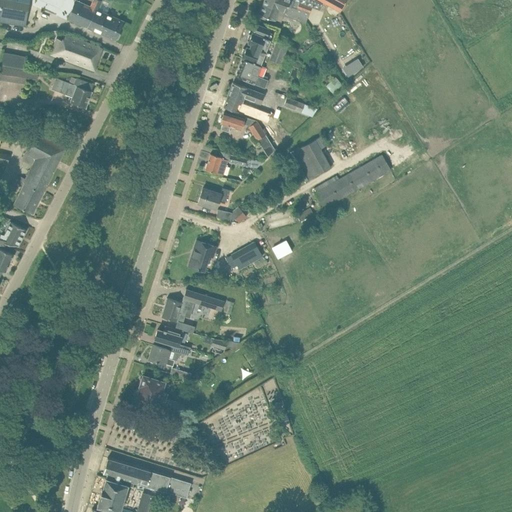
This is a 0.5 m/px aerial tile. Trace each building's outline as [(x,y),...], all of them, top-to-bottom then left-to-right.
[(0,0),(0,21),(8,23),(17,25),(21,1),(14,0),(0,0)] [(102,1),(100,0),(92,0),(90,7),(76,1),(68,19),(115,40),(124,21),(107,14),(109,11),(105,9),(104,12),(98,10),(102,1)] [(264,0),(262,5),(272,8),(274,2),(287,7),(288,6),(294,8),(295,7),(309,13),(312,7),(320,10),(322,3),(315,0),(264,0)] [(319,0),(340,11),(346,0),(319,0)] [(272,8),(262,5),(259,14),(275,20),(279,10),(285,12),(284,15),(305,23),(309,13),(295,7),(294,8),(288,6),(287,7),(274,2),(272,8)] [(255,23),(252,32),(270,39),(273,30),(255,23)] [(251,44),(250,46),(266,52),(271,39),(270,39),(252,32),(251,34),(249,33),(246,40),(248,41),(247,44),(248,44),(248,43),(251,44)] [(73,60),(81,40),(72,37),(66,35),(62,41),(57,39),(56,38),(51,54),(59,58),(60,57),(73,62),(74,61),(73,60)] [(102,48),(92,45),(81,40),(73,60),(74,61),(86,65),(85,68),(95,71),(102,48)] [(288,46),(276,41),(269,60),(280,65),(288,46)] [(260,65),(266,52),(250,46),(249,48),(247,47),(247,46),(246,46),(245,49),(243,48),(240,55),(243,55),(242,58),(260,65)] [(263,75),(266,68),(260,65),(242,58),(241,59),(242,59),(238,68),(235,76),(244,80),(265,88),(268,80),(266,79),(268,76),(263,75)] [(37,80),(38,76),(46,77),(47,72),(38,72),(26,70),(24,70),(0,66),(0,80),(25,84),(26,78),(37,80)] [(350,67),(344,71),(347,77),(354,73),(350,67)] [(71,84),(64,82),(55,78),(51,89),(60,92),(73,97),(71,102),(76,104),(86,108),(92,91),(91,91),(93,84),(76,78),(73,85),(71,84)] [(264,94),(242,86),(233,82),(227,98),(242,104),(242,103),(244,97),(260,103),(264,94)] [(301,112),(304,104),(287,97),(284,105),(301,112)] [(250,106),(242,103),(242,104),(227,98),(223,107),(233,110),(238,112),(240,108),(248,111),(250,106)] [(223,112),(220,123),(222,124),(220,129),(228,132),(230,127),(241,130),(243,124),(245,119),(223,112)] [(265,134),(257,121),(249,126),(248,126),(257,140),(257,139),(268,156),(275,150),(265,135),(265,134)] [(12,122),(11,130),(20,132),(21,124),(12,122)] [(0,161),(8,163),(10,155),(0,152),(0,141),(2,134),(0,132),(0,161)] [(33,213),(46,186),(66,147),(35,132),(21,159),(31,165),(24,178),(22,177),(18,183),(22,185),(13,203),(33,213)] [(330,168),(320,149),(328,144),(322,135),(315,139),(315,140),(294,151),(309,179),(330,168)] [(223,175),(228,159),(210,153),(205,169),(223,175)] [(247,157),(230,153),(228,162),(245,166),(245,165),(256,168),(263,162),(246,158),(247,157)] [(382,155),(336,181),(334,177),(313,188),(316,192),(314,193),(323,208),(391,170),(382,155)] [(198,203),(207,206),(215,209),(218,201),(224,203),(229,190),(222,187),(220,193),(203,187),(198,203)] [(235,218),(242,212),(243,212),(238,206),(232,211),(232,212),(218,209),(215,217),(229,221),(230,220),(232,221),(235,218)] [(309,208),(295,216),(299,222),(314,214),(309,208)] [(247,216),(242,212),(235,218),(239,223),(247,216)] [(18,246),(26,230),(10,221),(4,233),(0,231),(0,245),(4,247),(6,243),(18,246)] [(216,246),(206,243),(196,240),(188,265),(205,271),(209,255),(213,256),(216,246)] [(254,243),(230,256),(238,270),(262,257),(254,243)] [(13,254),(4,250),(0,248),(0,276),(3,271),(5,272),(13,254)] [(181,302),(176,301),(167,298),(161,316),(176,321),(177,319),(182,321),(183,315),(188,317),(193,302),(220,310),(223,301),(185,289),(181,302)] [(178,344),(182,330),(165,325),(164,329),(163,331),(157,329),(154,338),(168,342),(170,343),(168,349),(179,353),(188,356),(191,348),(178,344)] [(215,339),(213,346),(224,350),(225,347),(225,348),(228,347),(229,349),(239,342),(233,341),(216,339),(215,338),(215,339)] [(153,344),(148,359),(158,362),(164,364),(165,363),(173,365),(174,360),(177,360),(179,353),(168,349),(162,347),(153,344)] [(172,367),(171,372),(190,378),(192,373),(172,367)] [(169,384),(153,378),(143,375),(140,385),(141,385),(135,404),(144,407),(145,402),(181,413),(184,404),(164,397),(169,384)] [(287,416),(280,418),(281,424),(289,422),(287,416)] [(103,472),(107,474),(133,482),(186,498),(188,492),(191,483),(107,457),(103,472)] [(120,478),(107,474),(107,475),(106,477),(105,477),(102,488),(101,488),(99,494),(100,494),(97,505),(110,509),(108,511),(133,511),(121,508),(128,484),(132,485),(133,482),(120,478)]
